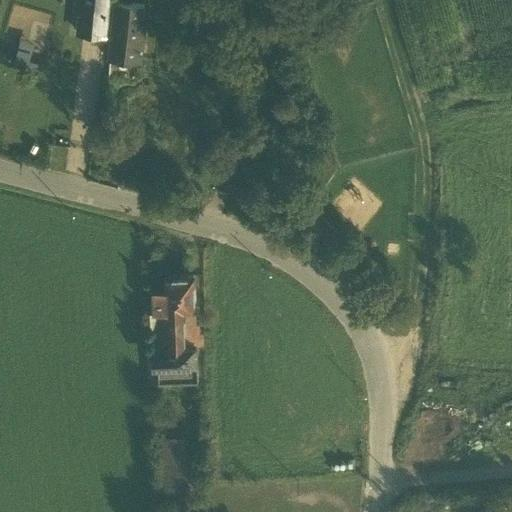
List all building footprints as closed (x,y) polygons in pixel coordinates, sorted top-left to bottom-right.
[(82,0),(78,34),(103,37),(103,36),(106,8),(107,8),(107,0),(82,0)] [(144,6),(116,3),(110,60),(138,63),(144,6)] [(15,63),(28,66),(33,42),(20,39),(15,63)] [(194,275),(165,276),(165,290),(152,290),(153,311),(166,311),(167,325),(166,325),(168,354),(157,354),(158,382),(198,381),(196,345),(185,345),(185,334),(184,325),(184,310),(195,309),(194,275)] [(195,325),(184,325),(185,334),(196,333),(195,325)] [(159,500),(187,499),(184,433),(156,434),(159,500)]
